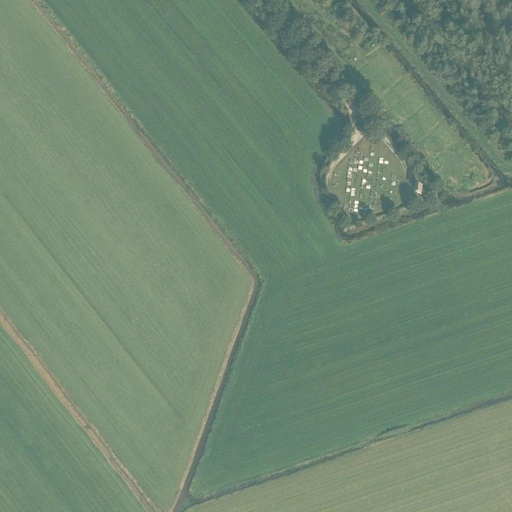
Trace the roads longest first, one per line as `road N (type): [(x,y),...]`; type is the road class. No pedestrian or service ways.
road 1 (unclassified): [(361,125),(328,178),(346,227),(406,207),(411,193),(397,153),(372,129)]
road 2 (unclassified): [(361,125),(255,0)]
